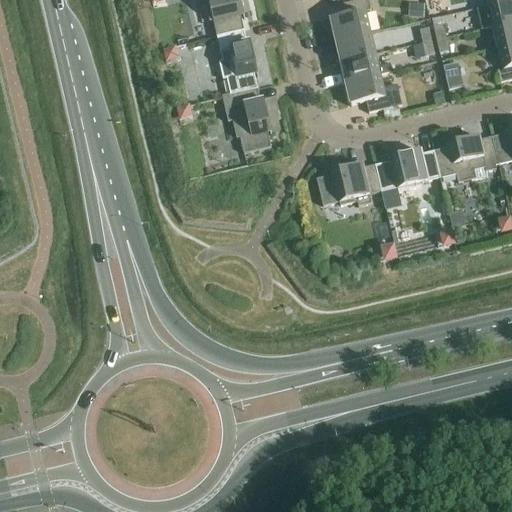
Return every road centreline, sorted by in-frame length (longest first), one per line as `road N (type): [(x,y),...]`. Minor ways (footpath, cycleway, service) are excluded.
road 1 (primary): [(419,345),(261,367),(225,360),(188,338),(156,297),(89,121)]
road 2 (residential): [(285,0),(314,119),(338,139),(355,142),(511,104)]
road 3 (primary): [(211,511),(269,448),(472,382)]
road 4 (tertiary): [(73,89),(115,329),(114,368)]
road 5 (primary): [(229,437),(472,382)]
road 6 (tertiary): [(157,358),(89,121)]
road 7 (primary): [(419,345),(389,360),(220,398)]
road 8 (primary): [(91,478),(117,502),(177,507),(204,491),(229,437)]
